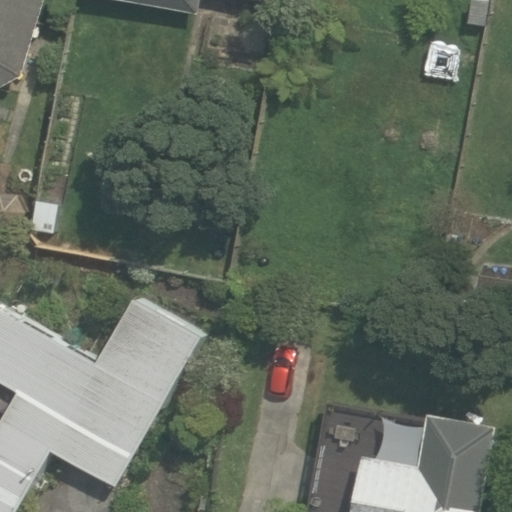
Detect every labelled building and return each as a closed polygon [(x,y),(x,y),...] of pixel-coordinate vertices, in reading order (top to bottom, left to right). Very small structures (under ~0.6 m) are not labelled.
[(28,74),(49,0),(0,0),(0,81),(7,84),(28,74)] [(123,0),(205,15),(208,0),(258,0),(273,3),(273,0),(123,0)] [(490,26),(493,0),(474,0),(471,23),(490,26)] [(0,227),(17,227),(27,212),(21,196),(2,192),(0,196),(0,227)] [(104,362),(0,302),(0,377),(25,392),(0,434),(0,507),(7,511),(19,511),(57,447),(123,485),(209,335),(141,297),(104,362)] [(491,511),(498,477),(374,454),(363,511),(491,511)]
